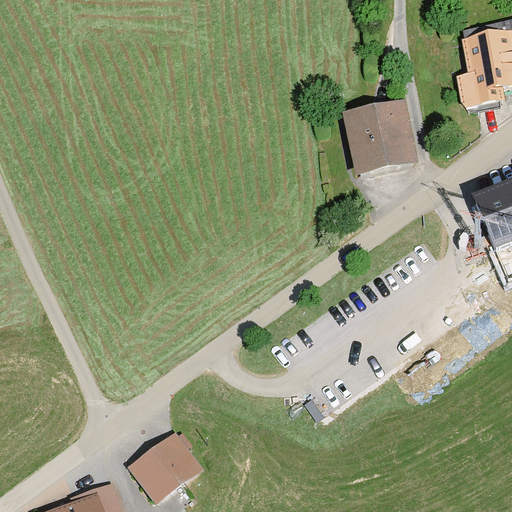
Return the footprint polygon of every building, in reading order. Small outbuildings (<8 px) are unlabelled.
[(511,24),(463,34),(478,110),(501,105),(499,94),(511,91),(511,24)] [(402,114),(350,124),(360,175),(412,165),(402,114)] [(495,263),(511,256),(511,197),(475,213),(495,263)] [(183,439),(137,472),(164,509),(209,475),(183,439)] [(87,509),(79,511),(109,511),(105,499),(86,506),(87,509)]
